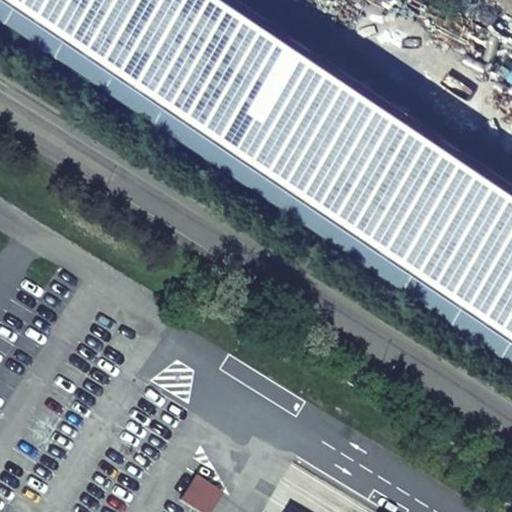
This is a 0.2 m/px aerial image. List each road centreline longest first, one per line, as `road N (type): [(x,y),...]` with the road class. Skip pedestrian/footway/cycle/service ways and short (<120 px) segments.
road 1 (residential): [(0,99),(511,416)]
road 2 (unknown): [(271,413),(0,218)]
road 3 (unknown): [(311,0),(511,150)]
road 4 (unknown): [(425,511),(271,413)]
